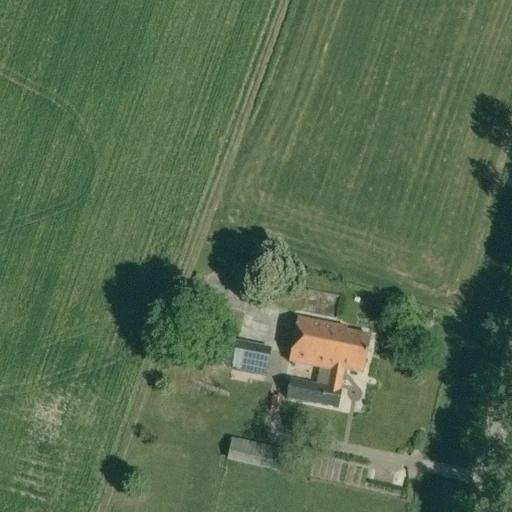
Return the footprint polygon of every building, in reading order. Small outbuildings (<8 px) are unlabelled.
[(289,380),(285,400),(338,411),(341,391),(344,371),(363,374),(370,338),(346,333),(347,329),(297,320),(288,363),(319,369),(316,386),(289,380)] [(211,369),(265,379),(270,349),(217,339),(211,369)] [(283,450),(231,439),(226,461),(278,473),(283,450)] [(350,456),(350,483),(365,483),(365,456),(350,456)] [(403,467),(389,464),(386,478),(400,481),(403,467)]
